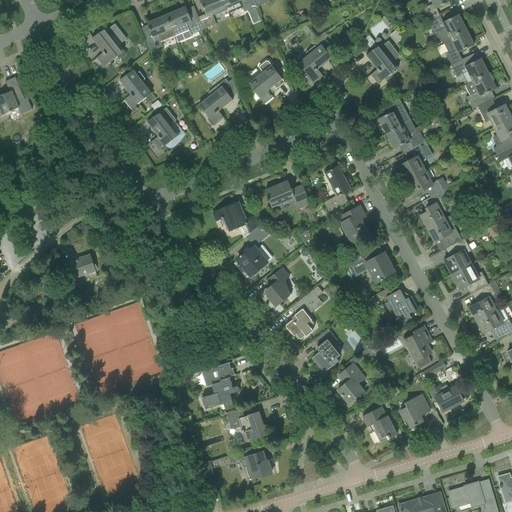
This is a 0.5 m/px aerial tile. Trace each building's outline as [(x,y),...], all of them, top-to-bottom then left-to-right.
[(206,14),(198,18),(203,29),(216,24),(213,16),(227,10),(225,6),(222,0),(200,0),(206,14)] [(222,0),(225,6),(239,0),(244,12),(257,7),(253,0),(222,0)] [(422,9),(428,21),(439,16),(435,9),(451,1),(451,0),(450,1),(449,0),(430,0),(433,4),(422,9)] [(180,10),(166,16),(175,36),(189,30),(191,34),(203,29),(198,18),(191,21),(185,6),(180,9),(180,10)] [(438,31),(442,41),(466,29),(462,21),(460,22),(457,15),(459,15),(458,14),(442,22),(439,16),(428,21),(434,33),(438,31)] [(175,36),(166,16),(152,22),(152,20),(146,23),(152,37),(144,40),(149,52),(162,46),(161,42),(175,36)] [(124,51),(123,52),(119,46),(127,39),(115,24),(107,31),(106,29),(106,28),(92,39),(94,38),(104,52),(92,62),(97,58),(104,67),(104,68),(124,52),(124,51)] [(444,53),(450,65),(461,60),(458,53),(474,45),(473,44),(472,45),(469,38),(470,37),(466,29),(442,41),(448,51),(444,53)] [(369,36),(364,40),(371,49),(376,45),(369,36)] [(397,69),(392,62),(399,57),(388,42),(380,48),(379,46),(366,56),(367,55),(378,69),(370,75),(371,76),(371,75),(378,84),(377,84),(378,85),(398,69),(398,68),(397,69)] [(305,53),(305,59),(298,64),(297,63),(297,64),(293,63),(292,72),(297,79),(303,79),(307,76),(314,84),(314,83),(322,76),(326,82),(327,81),(317,69),(330,58),(331,59),(332,59),(322,46),(317,49),(315,46),(305,53)] [(467,71),(472,82),(488,73),(484,65),(483,66),(479,59),(481,59),(481,58),(465,66),(461,60),(450,65),(456,77),(467,71)] [(248,84),(258,97),(264,105),(265,104),(264,104),(272,97),(273,98),(274,97),(271,94),(273,92),(272,91),(275,88),(276,89),(285,82),(282,79),(276,72),(272,66),(268,62),(266,61),(260,66),(259,68),(263,73),(260,76),(259,77),(249,85),(248,84)] [(128,75),(121,80),(122,80),(132,94),(125,100),(126,100),(132,109),(140,104),(151,94),(142,82),(145,80),(139,72),(136,75),(133,71),(128,75)] [(472,82),(464,86),(469,95),(466,97),(473,109),(477,107),(484,104),(483,103),(480,97),(491,91),(495,89),(494,89),(491,82),(493,82),(488,73),(472,82)] [(9,92),(0,95),(0,116),(12,111),(19,108),(21,114),(31,110),(32,110),(27,98),(25,99),(15,78),(5,82),(9,92)] [(198,105),(214,126),(215,126),(214,125),(222,118),(223,119),(224,119),(217,111),(231,100),(232,101),(232,100),(231,98),(237,93),(231,80),(222,88),(222,87),(221,87),(222,88),(218,91),(215,88),(208,93),(210,97),(199,106),(198,105)] [(393,111),(378,119),(378,120),(379,119),(383,125),(381,126),(386,134),(402,126),(409,122),(410,121),(405,110),(399,99),(390,104),(393,111)] [(489,119),(494,128),(511,118),(505,105),(495,110),(490,100),(483,103),(484,104),(477,107),(485,122),(489,119)] [(182,138),(185,134),(182,130),(177,124),(174,122),(176,120),(166,108),(161,112),(147,123),(149,122),(159,136),(147,146),(153,142),(159,150),(158,151),(159,152),(165,146),(166,148),(168,148),(169,149),(171,149),(173,148),(176,146),(179,142),(182,138)] [(494,137),(493,139),(494,141),(497,147),(493,148),(497,155),(511,147),(511,136),(511,135),(511,119),(511,118),(494,128),(498,135),(494,137)] [(402,126),(386,134),(390,142),(392,142),(395,148),(395,149),(399,147),(410,141),(413,147),(418,145),(424,141),(418,130),(416,131),(410,121),(409,122),(402,126)] [(398,166),(406,181),(425,171),(421,162),(426,160),(418,145),(413,147),(404,152),(409,160),(398,166)] [(511,166),(511,147),(497,155),(498,157),(501,155),(503,160),(507,158),(511,166)] [(322,203),(327,212),(328,213),(338,207),(347,202),(342,193),(350,189),(337,166),(324,173),(336,195),(322,203)] [(426,189),(431,198),(443,191),(437,181),(432,184),(425,171),(406,181),(414,195),(426,189)] [(283,183),(265,191),(268,198),(267,199),(268,201),(269,201),(271,206),(286,199),(288,203),(293,201),(295,204),(296,206),(302,204),(303,208),(311,205),(309,201),(308,199),(306,194),(302,185),(292,189),(292,188),(291,189),(288,181),(286,182),(287,183),(283,185),(283,183)] [(420,215),(427,229),(445,219),(441,212),(445,210),(440,200),(446,197),(443,191),(431,198),(422,202),(427,212),(420,215)] [(245,225),(249,234),(259,226),(254,216),(245,220),(238,202),(212,213),(216,221),(224,218),(229,231),(245,225)] [(359,206),(351,211),(341,216),(344,221),(341,223),(352,244),(369,235),(361,219),(365,217),(359,206)] [(445,219),(427,229),(434,242),(435,242),(442,238),(447,247),(461,240),(453,226),(453,225),(454,225),(459,223),(454,215),(454,214),(445,219)] [(263,223),(259,226),(249,234),(247,235),(256,246),(271,233),(263,223)] [(308,231),(300,235),(304,243),(310,239),(308,233),(308,231)] [(452,274),(452,275),(471,265),(465,254),(471,251),(464,238),(462,240),(461,240),(447,247),(445,248),(446,249),(449,247),(452,253),(449,254),(450,257),(444,260),(447,266),(449,266),(453,274),(452,274)] [(243,272),(248,278),(250,277),(267,263),(272,258),(266,251),(265,252),(260,247),(257,250),(254,246),(249,250),(247,247),(243,251),(245,253),(244,254),(244,253),(243,254),(243,255),(242,256),(241,255),(240,257),(237,260),(237,261),(238,260),(245,270),(243,272)] [(363,251),(344,261),(345,263),(348,267),(351,265),(357,276),(369,270),(370,271),(376,283),(379,282),(387,277),(387,276),(392,273),(389,266),(387,267),(384,261),(382,258),(386,256),(384,253),(383,253),(377,256),(372,247),(363,251)] [(301,250),(301,253),(303,256),(306,257),(309,255),(309,251),(307,249),(304,248),(301,250)] [(71,263),(71,261),(69,262),(75,278),(96,271),(90,255),(81,258),(82,259),(71,263)] [(110,262),(113,270),(121,267),(118,259),(110,262)] [(471,265),(453,274),(454,274),(458,282),(456,283),(460,289),(466,286),(470,294),(471,294),(488,285),(481,272),(477,274),(472,264),(471,265)] [(266,290),(263,292),(272,303),(276,308),(279,305),(287,299),(291,295),(289,292),(285,280),(284,279),(288,275),(282,267),(277,271),(269,278),(274,284),(270,287),(268,288),(268,287),(266,289),(266,290)] [(471,306),(469,307),(476,320),(496,310),(492,303),(494,302),(498,288),(494,282),(490,284),(471,294),(476,303),(473,305),(471,306)] [(394,287),(397,285),(397,284),(371,298),(372,300),(382,295),(386,303),(385,304),(389,311),(392,310),(397,318),(395,319),(396,320),(394,321),(398,329),(412,321),(410,317),(411,317),(409,314),(418,309),(411,297),(405,300),(400,290),(397,291),(394,287)] [(292,320),(285,325),(294,336),(296,335),(300,340),(305,336),(306,337),(313,331),(310,328),(315,324),(308,316),(316,310),(312,305),(319,299),(317,297),(323,293),(318,286),(299,302),(291,308),(296,314),(294,315),(291,318),(292,320)] [(41,291),(27,296),(31,307),(45,302),(41,291)] [(496,310),(476,320),(483,334),(485,332),(485,333),(487,332),(487,331),(491,329),(492,329),(494,332),(493,333),(497,341),(496,341),(497,342),(509,333),(510,333),(511,332),(511,331),(511,326),(508,320),(503,323),(496,310)] [(413,332),(403,338),(404,341),(404,342),(407,347),(408,347),(416,361),(415,361),(419,369),(423,367),(431,362),(428,355),(432,353),(427,345),(432,342),(430,338),(424,327),(415,331),(413,332)] [(319,352),(312,358),(324,373),(332,367),(335,366),(335,364),(339,361),(336,358),(340,355),(332,345),(337,341),(328,329),(321,335),(313,341),(318,347),(316,349),(319,352)] [(430,367),(434,373),(445,367),(442,361),(430,367)] [(214,394),(202,398),(205,408),(220,403),(221,405),(223,405),(225,411),(234,408),(232,402),(230,394),(237,392),(238,392),(239,391),(239,390),(239,389),(239,388),(238,387),(237,387),(236,387),(233,388),(229,377),(235,375),(234,374),(233,369),(232,368),(231,369),(229,363),(203,371),(203,372),(208,386),(207,386),(207,387),(211,386),(214,394)] [(348,381),(344,384),(337,390),(348,404),(364,391),(363,390),(362,390),(357,384),(364,378),(353,364),(338,376),(338,377),(342,374),(348,381)] [(394,379),(389,382),(392,388),(398,385),(394,379)] [(386,383),(379,388),(384,394),(390,389),(391,389),(387,382),(386,383)] [(438,401),(443,411),(463,401),(456,386),(443,393),(439,386),(430,391),(436,402),(438,401)] [(400,411),(400,412),(404,421),(406,420),(410,428),(423,421),(419,413),(428,409),(429,412),(430,411),(422,395),(405,403),(407,408),(400,411)] [(381,407),(371,412),(362,417),(368,427),(372,425),(380,441),(387,437),(388,439),(397,435),(391,424),(390,424),(388,420),(389,419),(387,416),(386,416),(381,407)] [(240,409),(231,413),(227,414),(230,422),(238,419),(242,431),(241,431),(242,434),(243,433),(246,441),(268,434),(265,425),(263,426),(259,412),(243,417),(240,409)] [(191,416),(182,419),(184,425),(193,422),(191,416)] [(246,466),(247,470),(250,480),(272,473),(268,461),(266,462),(263,452),(257,454),(255,448),(241,452),(242,458),(242,459),(244,466),(246,466)] [(208,463),(197,466),(200,478),(212,474),(208,463)] [(511,478),(510,479),(509,475),(498,478),(500,485),(499,485),(501,491),(502,491),(506,502),(511,500),(511,478)] [(449,493),(448,493),(452,509),(473,503),(474,505),(483,503),(486,511),(488,511),(498,511),(490,484),(489,479),(477,483),(478,484),(478,486),(474,487),(473,484),(471,484),(448,491),(449,493)] [(444,511),(439,494),(422,499),(423,501),(417,503),(416,501),(399,506),(401,511),(444,511)]
